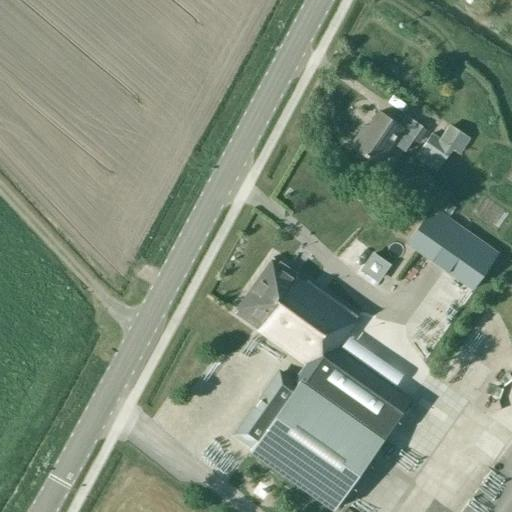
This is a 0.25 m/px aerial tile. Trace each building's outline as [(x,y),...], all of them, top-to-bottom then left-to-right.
[(430,132),(429,133),(420,128),(421,126),(405,115),(398,125),(379,111),(367,127),(365,125),(350,145),(376,163),(390,142),(404,151),(411,141),(420,147),(413,156),(435,171),(451,146),(430,132)] [(431,207),(406,243),(471,289),(497,253),(431,207)] [(363,246),(350,264),(378,283),(391,265),(363,246)] [(304,371),(289,360),(249,415),(338,477),(378,422),(316,379),(320,373),(383,417),(401,390),(352,356),(362,342),(347,331),(357,316),(273,257),(234,312),(308,365),(304,371)] [(475,387),(494,386),(492,341),(473,342),(475,387)]
